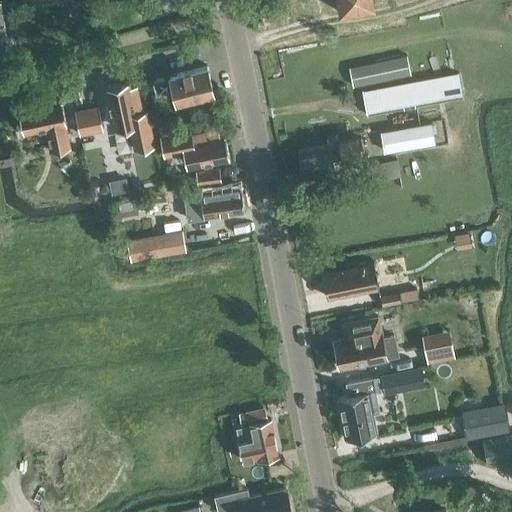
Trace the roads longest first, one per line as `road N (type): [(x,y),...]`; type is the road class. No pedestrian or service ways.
road 1 (tertiary): [(329,511),(224,0)]
road 2 (unknown): [(328,503),(459,471),(511,485)]
